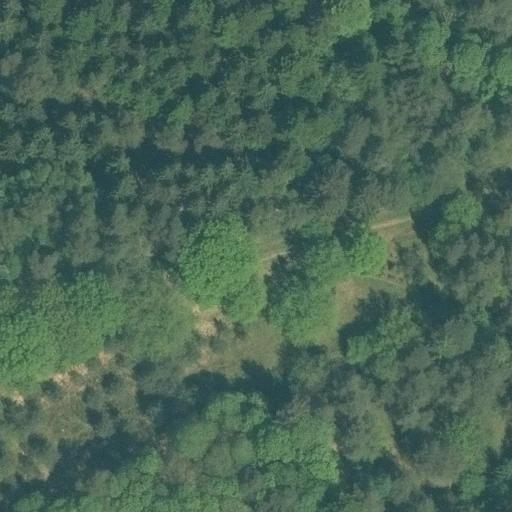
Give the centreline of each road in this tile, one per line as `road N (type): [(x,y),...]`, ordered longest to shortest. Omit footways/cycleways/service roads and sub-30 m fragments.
road 1 (track): [(0,389),(216,273),(313,242)]
road 2 (track): [(313,242),(511,181)]
